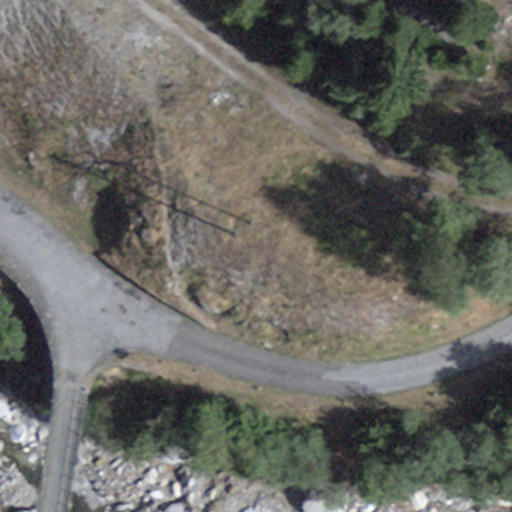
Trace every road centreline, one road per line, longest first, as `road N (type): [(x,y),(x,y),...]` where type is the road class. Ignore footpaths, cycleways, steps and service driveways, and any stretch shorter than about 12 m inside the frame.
road 1 (unclassified): [(0,223),(126,318),(234,362),(297,377),(411,375),(511,334)]
road 2 (track): [(84,292),(51,511)]
